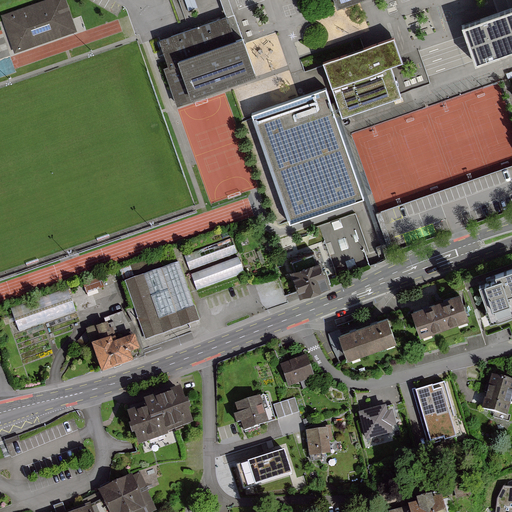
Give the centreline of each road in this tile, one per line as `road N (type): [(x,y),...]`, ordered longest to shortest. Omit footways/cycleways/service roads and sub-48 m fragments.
road 1 (residential): [(372,494),(222,500),(213,479),(209,349)]
road 2 (residential): [(299,316),(325,369),(359,383),(511,349)]
road 3 (primary): [(511,233),(299,316)]
road 4 (residential): [(29,502),(99,471),(88,390)]
road 5 (primary): [(209,349),(88,390)]
